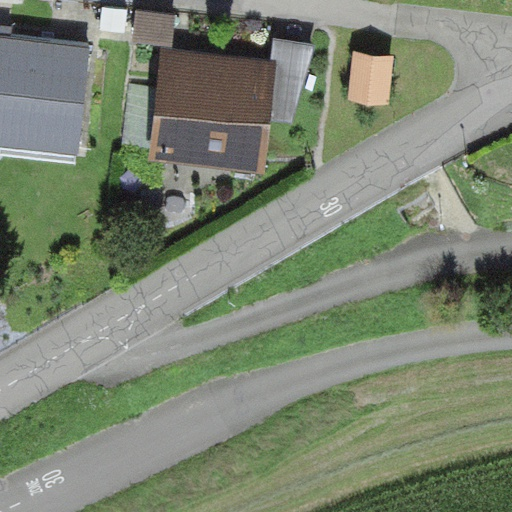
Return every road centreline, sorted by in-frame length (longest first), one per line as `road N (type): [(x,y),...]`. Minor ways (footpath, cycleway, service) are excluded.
road 1 (track): [(5,511),(250,399),(351,364),(511,336)]
road 2 (residential): [(511,102),(419,143),(155,302),(119,332)]
road 3 (residential): [(511,255),(435,265),(167,351),(132,351),(119,332)]
road 4 (track): [(511,46),(443,20),(286,0)]
road 5 (residential): [(119,332),(82,343),(0,393)]
